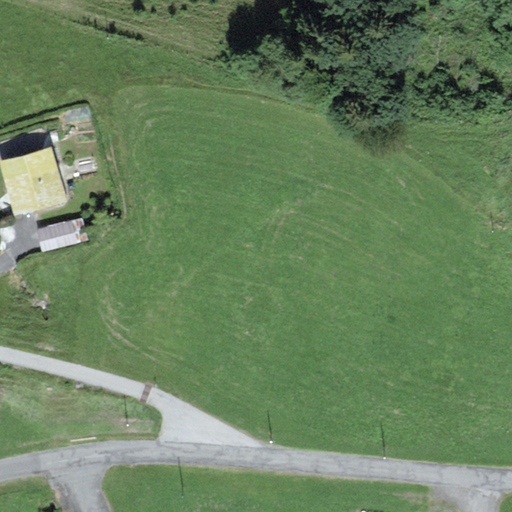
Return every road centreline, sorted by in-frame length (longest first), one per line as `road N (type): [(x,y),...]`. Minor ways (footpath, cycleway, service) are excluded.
road 1 (unclassified): [(208,454),(511,481)]
road 2 (unclassified): [(208,454),(182,409),(0,354)]
road 3 (unclassified): [(72,457),(208,454)]
